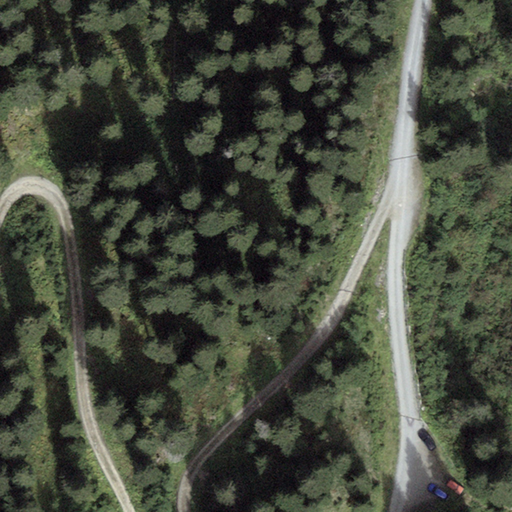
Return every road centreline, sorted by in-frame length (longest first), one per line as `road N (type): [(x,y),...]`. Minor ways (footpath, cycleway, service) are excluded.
road 1 (track): [(424,0),(399,193),(319,333),(188,476),(186,511)]
road 2 (track): [(128,511),(92,407),(62,201),(17,191),(0,242)]
road 3 (track): [(401,511),(419,422),(399,193)]
